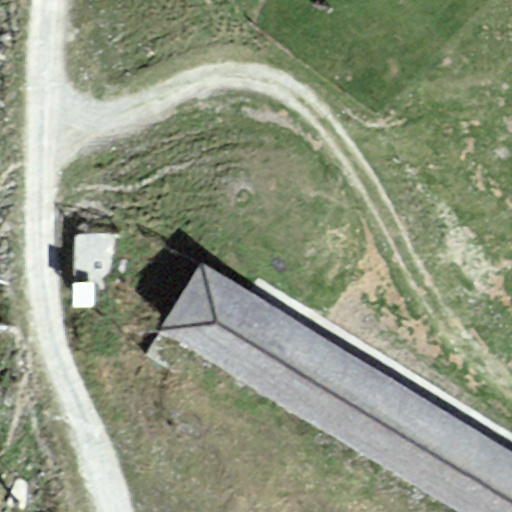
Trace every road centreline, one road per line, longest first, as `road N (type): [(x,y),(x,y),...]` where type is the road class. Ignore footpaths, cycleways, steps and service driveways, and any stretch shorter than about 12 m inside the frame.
road 1 (track): [(38,85),(90,121),(207,78),(264,81),(330,126),(456,336),(511,379)]
road 2 (track): [(48,0),(38,85),(40,306),(111,511)]
